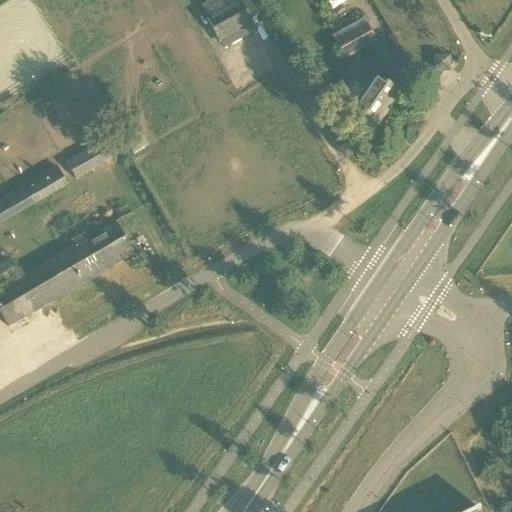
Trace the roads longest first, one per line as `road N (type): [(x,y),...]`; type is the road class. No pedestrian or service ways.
road 1 (residential): [(0,394),(282,232),(308,228)]
road 2 (secondary): [(246,506),(403,288)]
road 3 (secondary): [(382,277),(323,362),(246,506)]
road 4 (residential): [(478,68),(395,170),(308,228)]
road 5 (unclassified): [(472,328),(478,357),(469,386),(426,424),(358,511)]
road 6 (secondary): [(511,112),(453,172),(382,277)]
road 7 (secondary): [(403,288),(511,120)]
